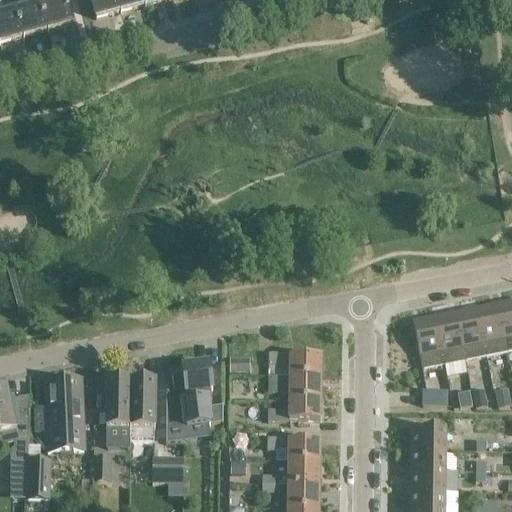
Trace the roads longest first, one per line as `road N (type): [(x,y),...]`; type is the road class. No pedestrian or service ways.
road 1 (residential): [(0,369),(361,299)]
road 2 (residential): [(0,86),(305,0)]
road 3 (residential): [(361,299),(363,511)]
road 4 (residential): [(361,299),(511,271)]
